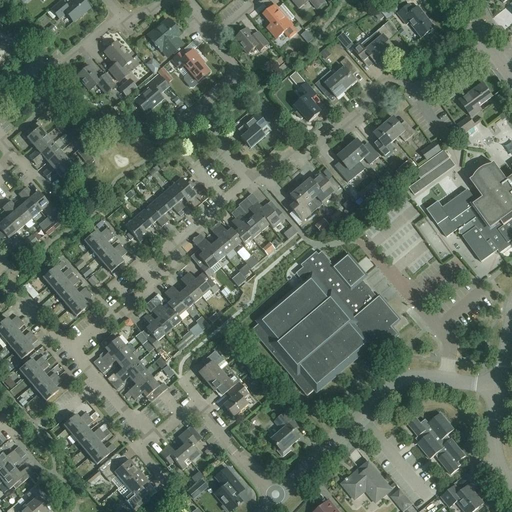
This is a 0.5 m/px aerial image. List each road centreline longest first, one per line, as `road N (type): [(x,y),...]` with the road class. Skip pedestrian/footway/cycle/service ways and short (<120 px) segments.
road 1 (residential): [(256,177),(300,156),(383,88),(427,85),(484,42)]
road 2 (residential): [(70,350),(171,266),(175,246),(256,177)]
road 3 (residential): [(256,177),(204,116),(212,94),(230,80),(232,62),(209,35)]
road 4 (residential): [(447,380),(448,340),(367,248)]
road 5 (residential): [(0,92),(29,68),(60,64),(117,15)]
